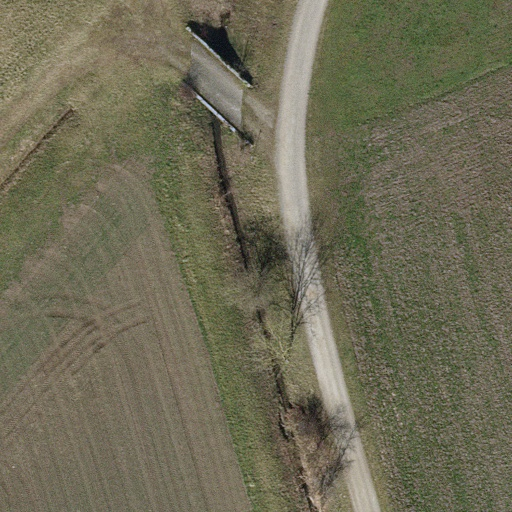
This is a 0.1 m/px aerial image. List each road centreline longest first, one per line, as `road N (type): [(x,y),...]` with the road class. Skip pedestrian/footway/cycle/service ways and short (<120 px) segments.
road 1 (track): [(319,0),(291,145),(299,235),(372,511)]
road 2 (track): [(0,131),(75,52),(106,37),(147,37),(291,145)]
